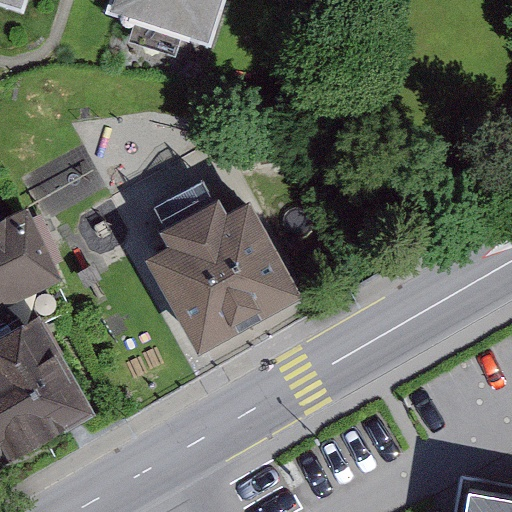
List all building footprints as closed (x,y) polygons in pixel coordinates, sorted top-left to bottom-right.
[(0,0),(0,1),(20,8),(22,0),(0,0)] [(107,0),(106,3),(213,38),(225,0),(107,0)] [(256,132),(260,163),(291,159),(287,128),(256,132)] [(166,245),(144,257),(199,354),(302,296),(249,202),(227,214),(217,196),(158,229),(166,245)] [(0,216),(0,326),(41,307),(47,318),(73,306),(58,278),(64,276),(29,203),(0,216)] [(0,447),(4,445),(9,454),(96,407),(47,318),(41,307),(0,328),(0,447)] [(511,511),(511,484),(469,476),(461,511),(511,511)]
